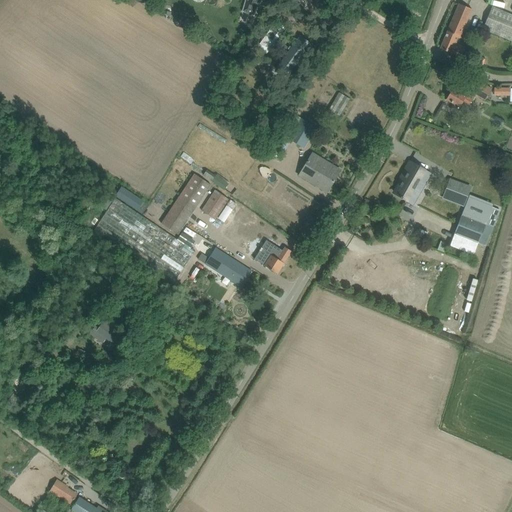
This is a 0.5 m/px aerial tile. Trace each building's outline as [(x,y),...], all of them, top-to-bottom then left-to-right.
[(253,16),(256,6),(258,7),(260,0),(248,0),(248,1),(245,0),(242,12),(244,12),(244,14),(251,16),(251,15),(253,16)] [(450,53),(461,57),(465,47),(455,43),(458,36),(460,37),(472,9),(459,4),(440,49),(450,53)] [(482,29),(510,41),(509,45),(511,46),(511,15),(491,7),(482,29)] [(275,21),(265,35),(274,42),(285,28),(275,21)] [(288,50),(275,68),(286,77),(311,43),(300,35),(291,47),(289,46),(287,49),(288,50)] [(452,69),(444,65),(442,70),(449,74),(452,69)] [(474,79),(467,91),(465,95),(452,88),(446,100),(459,107),(458,109),(465,113),(475,95),(480,98),(485,100),(491,89),(486,86),(474,79)] [(349,99),(338,92),(328,110),(339,116),(349,99)] [(281,135),(304,149),(316,127),(293,114),(281,135)] [(283,153),(288,144),(279,139),(274,148),(283,153)] [(298,175),(318,187),(327,192),(340,170),(331,165),(312,153),(298,175)] [(404,171),(419,180),(425,183),(430,174),(418,167),(409,162),(404,171)] [(207,170),(203,175),(211,181),(215,175),(207,170)] [(395,194),(407,200),(413,204),(425,183),(419,180),(404,171),(399,180),(402,182),(395,194)] [(210,185),(194,174),(160,224),(177,235),(210,185)] [(471,186),(449,179),(442,199),(463,207),(471,186)] [(121,187),(115,196),(116,196),(137,210),(143,201),(122,188),(121,187)] [(228,199),(214,190),(201,210),(214,219),(228,199)] [(454,234),(478,243),(485,246),(493,227),(500,210),(468,198),(461,214),(454,234)] [(94,230),(174,283),(194,252),(187,248),(192,240),(180,232),(175,240),(114,199),(94,230)] [(106,210),(111,202),(107,200),(102,208),(106,210)] [(224,236),(259,258),(257,261),(268,269),(277,274),(291,251),(284,247),(277,258),(267,252),(275,240),(236,216),(224,236)] [(200,242),(205,234),(187,223),(182,230),(200,242)] [(423,238),(429,242),(437,230),(431,226),(423,238)] [(441,243),(438,250),(443,252),(446,245),(441,243)] [(201,254),(197,259),(240,287),(251,271),(216,248),(209,258),(201,254)] [(88,334),(102,344),(105,339),(114,345),(123,331),(117,326),(118,325),(106,316),(98,327),(95,325),(88,334)] [(92,362),(95,355),(78,348),(75,355),(92,362)] [(6,388),(1,395),(8,400),(13,393),(6,388)] [(50,490),(70,503),(76,495),(56,482),(50,490)] [(101,511),(79,497),(74,506),(71,509),(75,511),(101,511)]
